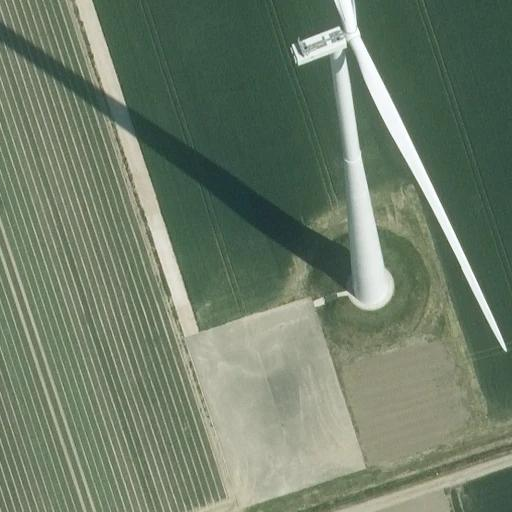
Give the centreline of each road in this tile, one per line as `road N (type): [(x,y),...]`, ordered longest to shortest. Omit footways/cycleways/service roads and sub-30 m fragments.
road 1 (track): [(240,491),(82,0)]
road 2 (track): [(511,457),(397,494)]
